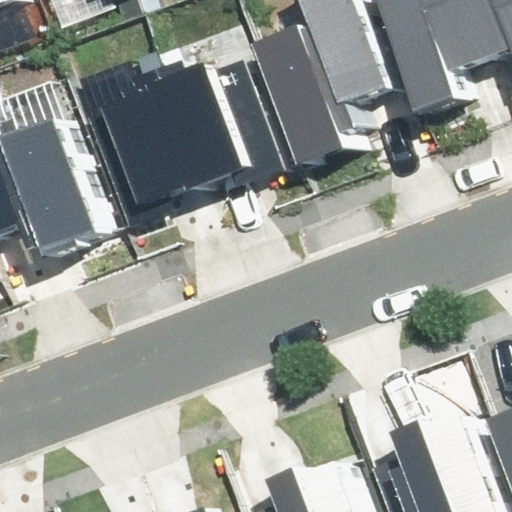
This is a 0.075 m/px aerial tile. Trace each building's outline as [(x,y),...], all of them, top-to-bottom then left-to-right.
[(0,0),(0,8),(24,0),(0,0)] [(278,37),(321,163),(390,139),(376,99),(411,87),(381,0),(327,0),(334,18),(278,37)] [(406,0),(447,108),(485,93),(477,70),(508,58),(485,0),(406,0)] [(511,0),(485,0),(508,58),(511,56),(511,0)] [(215,174),(261,158),(229,64),(212,70),(207,55),(177,64),(215,174)] [(136,95),(168,190),(215,174),(177,64),(148,74),(153,89),(136,95)] [(54,256),(123,233),(79,108),(23,127),(5,74),(0,76),(0,214),(5,228),(40,216),(54,256)] [(511,511),(511,451),(492,394),(417,420),(428,451),(416,456),(435,511),(511,511)] [(394,511),(371,445),(296,471),(307,502),(295,507),(296,511),(394,511)] [(246,511),(242,500),(208,511),(246,511)]
